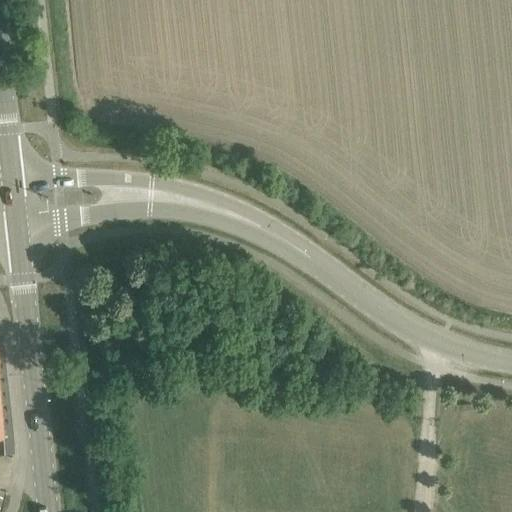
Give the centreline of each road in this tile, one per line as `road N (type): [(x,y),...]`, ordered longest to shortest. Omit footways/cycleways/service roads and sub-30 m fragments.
road 1 (tertiary): [(309,257),(266,222),(174,185),(12,182)]
road 2 (tertiary): [(16,224),(171,209),(309,257)]
road 3 (tertiary): [(48,511),(16,224)]
road 4 (tertiary): [(511,362),(441,343),(382,312),(309,257)]
